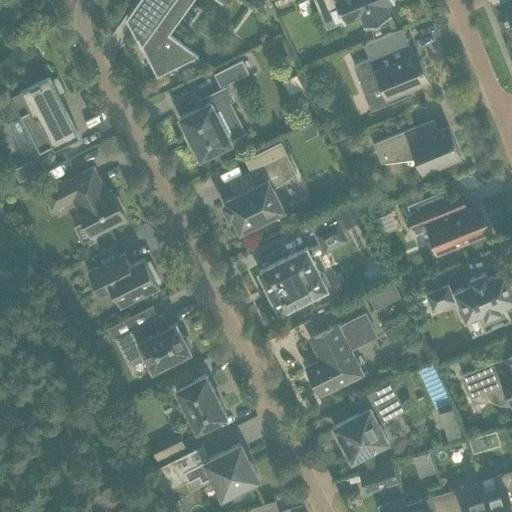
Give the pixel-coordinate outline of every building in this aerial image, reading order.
[(136,0),(126,15),(133,29),(156,76),(198,55),(164,31),(186,0),(136,0)] [(314,0),(319,11),(321,10),(337,3),(344,21),(360,14),(365,25),(390,14),(386,4),(394,1),(394,0),(314,0)] [(507,15),(511,27),(511,0),(504,0),(501,1),(504,9),(503,9),(506,15),(507,15)] [(368,57),(353,63),(365,92),(381,85),(387,101),(405,94),(404,91),(428,81),(419,59),(416,52),(413,53),(411,54),(400,29),(400,27),(365,42),(365,43),(371,56),(368,57)] [(241,58),(214,71),(220,84),(247,70),(241,58)] [(49,74),(20,89),(22,93),(30,109),(20,114),(22,117),(30,133),(37,146),(39,151),(53,144),(54,146),(79,134),(78,131),(66,108),(59,94),(65,91),(57,75),(51,78),(49,74)] [(200,105),(179,116),(187,131),(186,131),(191,142),(192,142),(200,157),(231,141),(229,138),(214,107),(232,98),(226,86),(198,100),(200,105)] [(316,133),(311,121),(299,127),(305,138),(316,133)] [(381,162),(415,157),(421,172),(460,157),(448,126),(419,137),(414,125),(373,142),(381,162)] [(226,202),(223,203),(229,216),(232,215),(240,230),(283,208),(272,188),(296,172),(278,137),(242,155),(257,183),(225,200),(226,202)] [(351,137),(338,142),(343,154),(344,156),(357,151),(351,137)] [(31,160),(14,169),(20,181),(37,172),(31,160)] [(43,191),(52,208),(74,197),(78,206),(77,206),(91,234),(125,217),(121,210),(124,209),(117,195),(114,196),(111,189),(106,192),(93,166),(43,191)] [(26,180),(17,184),(23,196),(32,192),(26,180)] [(470,241),(468,238),(488,230),(478,207),(467,211),(465,207),(467,206),(461,192),(446,198),(445,197),(448,196),(445,188),(407,204),(410,211),(412,210),(413,212),(407,215),(414,234),(429,227),(438,250),(456,243),(458,246),(470,241)] [(307,246),(259,270),(279,311),(327,287),(326,285),(330,283),(323,270),(320,272),(312,257),(324,251),(348,239),(345,232),(339,220),(360,210),(354,197),(308,220),(319,242),(308,248),(307,246)] [(124,252),(87,270),(100,295),(114,288),(121,300),(118,302),(120,305),(151,290),(158,287),(157,283),(156,282),(159,280),(153,266),(148,268),(146,263),(147,263),(146,261),(144,257),(130,264),(124,252)] [(447,284),(426,292),(433,308),(444,303),(446,308),(459,302),(465,318),(478,313),(485,330),(510,319),(504,303),(511,299),(511,279),(510,276),(508,277),(505,269),(487,276),(485,271),(480,273),(474,276),(474,275),(469,277),(472,283),(450,291),(447,284)] [(400,295),(393,281),(368,293),(375,308),(400,295)] [(348,349),(376,335),(365,312),(338,325),(337,323),(310,337),(318,352),(319,351),(323,358),(306,366),(310,375),(308,376),(313,386),(315,385),(319,393),(361,372),(360,369),(358,370),(348,349)] [(129,361),(144,353),(152,369),(190,350),(188,347),(191,343),(187,335),(183,335),(176,321),(168,326),(162,314),(116,337),(129,361)] [(511,353),(463,373),(472,395),(484,390),(502,382),(511,403),(511,405),(511,353)] [(110,365),(96,373),(112,403),(126,395),(110,365)] [(206,373),(176,388),(197,429),(226,414),(206,373)] [(369,406),(333,425),(352,460),(388,440),(378,422),(403,409),(395,394),(370,407),(369,406)] [(449,426),(445,433),(447,438),(447,439),(460,435),(457,424),(449,426)] [(245,455),(239,442),(183,470),(188,480),(198,475),(201,481),(213,475),(221,489),(218,490),(222,497),(234,491),(235,493),(248,486),(247,484),(260,478),(251,460),(247,462),(244,455),(245,455)] [(162,445),(153,449),(159,463),(169,458),(162,445)] [(417,454),(420,465),(432,461),(429,450),(417,454)] [(172,458),(148,470),(157,489),(181,477),(172,458)] [(392,461),(368,469),(360,471),(366,490),(398,480),(392,461)] [(497,487),(484,491),(490,511),(511,511),(511,506),(509,497),(511,496),(511,468),(493,475),(497,487)] [(467,483),(442,491),(449,511),(463,511),(466,511),(490,511),(484,491),(481,482),(468,486),(467,483)] [(449,511),(442,491),(405,503),(408,511),(449,511)] [(253,511),(273,511),(279,510),(275,499),(251,506),(253,511)]
